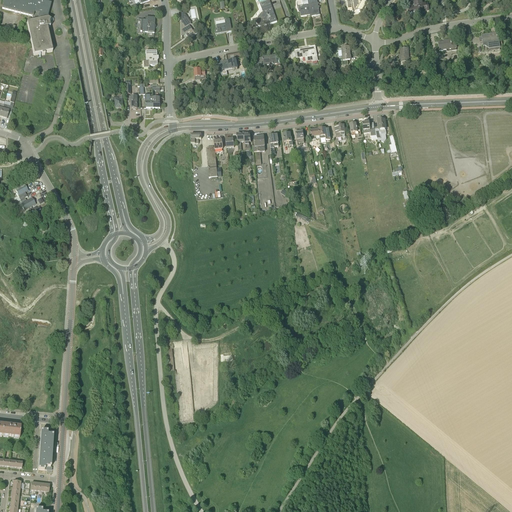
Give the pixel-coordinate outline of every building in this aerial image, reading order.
[(5,0),(4,3),(3,9),(34,17),(35,13),(40,15),(38,21),(28,23),(35,56),(42,55),(42,56),(45,55),(45,54),(53,52),(48,28),(51,27),(50,23),(51,21),(49,19),(49,17),(48,17),(49,16),(52,4),(43,2),(43,0),(5,0)] [(310,17),(306,0),(296,0),(297,2),(298,2),(299,7),(301,18),(310,17)] [(306,0),(310,17),(319,15),(317,2),(313,3),(312,1),(314,1),(317,0),(306,0)] [(344,0),(345,1),(348,13),(353,12),(353,10),(357,10),(362,12),(367,2),(363,0),(362,0),(361,2),(357,0),(344,0)] [(424,4),(422,0),(412,0),(414,7),(408,8),(409,14),(416,12),(416,14),(429,11),(427,3),(424,4)] [(253,28),(267,25),(271,24),(277,22),(269,1),(259,4),(263,13),(262,13),(258,18),(258,19),(251,21),(253,28)] [(196,35),(198,34),(195,30),(193,31),(189,26),(192,25),(188,19),(182,23),(182,8),(181,8),(182,38),(182,36),(185,34),(189,39),(189,40),(190,39),(192,43),(198,39),(195,35),(196,35)] [(155,25),(156,18),(146,18),(146,21),(141,21),(141,31),(141,33),(155,34),(155,28),(155,25)] [(232,32),(229,19),(225,20),(216,22),(216,26),(217,30),(220,29),(220,33),(227,31),(227,33),(232,32)] [(484,54),(494,52),(494,51),(500,50),(499,48),(502,48),(501,40),(501,39),(498,37),(497,34),(482,36),(483,47),(484,54)] [(449,41),(449,40),(446,41),(444,42),(438,43),(439,52),(456,49),(455,43),(452,44),(451,42),(450,41),(449,41)] [(317,62),(314,47),(310,47),(310,49),(295,51),(297,60),(305,58),(306,63),(312,62),(312,63),(317,62)] [(343,61),(351,60),(349,47),(342,48),(343,61)] [(408,58),(408,49),(400,49),(401,63),(409,63),(409,62),(411,62),(410,58),(408,58)] [(158,66),(157,52),(146,52),(146,62),(144,63),(144,70),(149,69),(148,67),(158,66)] [(276,59),(276,56),(262,57),(264,67),(273,66),(273,67),(275,67),(275,69),(277,69),(277,71),(281,71),(279,59),(276,59)] [(238,70),(236,61),(221,64),(222,72),(232,70),(232,71),(238,70)] [(200,72),(200,70),(194,71),(195,74),(193,75),(194,82),(201,81),(200,79),(205,78),(204,71),(200,72)] [(123,109),(123,98),(112,98),(113,104),(116,104),(116,110),(123,109)] [(2,110),(0,117),(7,119),(9,112),(11,113),(14,104),(11,103),(10,107),(3,105),(2,110)] [(379,129),(375,130),(376,136),(378,142),(381,141),(384,143),(386,140),(386,135),(385,129),(384,120),(381,121),(381,120),(378,120),(378,121),(379,129)] [(368,134),(370,134),(371,135),(371,137),(376,136),(375,130),(370,130),(369,122),(368,122),(366,123),(366,122),(363,122),(363,123),(362,123),(364,134),(368,134)] [(345,137),(344,134),(345,134),(343,126),(337,127),(337,128),(335,128),(336,135),(337,139),(334,139),(335,147),(339,146),(339,143),(347,141),(346,137),(345,137)] [(318,130),(319,138),(320,145),(330,143),(330,141),(331,141),(330,138),(329,133),(329,129),(325,130),(325,129),(318,130)] [(316,138),(319,138),(318,130),(310,131),(311,139),(311,141),(316,140),(316,138)] [(304,140),(302,132),(296,133),(297,144),(304,143),(304,140)] [(290,139),(290,134),(283,135),(284,144),(289,143),(290,147),(293,146),(293,142),(292,142),(292,139),(290,139)] [(191,145),(199,145),(198,140),(201,140),(201,135),(190,135),(191,145)] [(241,143),(245,143),(244,135),(236,135),(237,143),(238,151),(242,151),(241,143)] [(278,148),(277,136),(269,137),(270,146),(270,150),(274,149),(274,148),(278,148)] [(262,153),(262,152),(265,152),(264,138),(254,138),(255,147),(253,147),(253,153),(260,153),(262,153)] [(226,149),(234,149),(233,140),(225,140),(226,149)] [(221,141),(214,142),(215,148),(215,150),(223,149),(221,141)] [(215,148),(206,149),(209,179),(218,178),(217,169),(215,150),(215,148)] [(4,426),(3,436),(20,438),(21,428),(14,427),(14,426),(10,426),(4,426)] [(41,431),(38,470),(47,471),(47,468),(50,468),(53,436),(49,435),(49,432),(41,431)]
